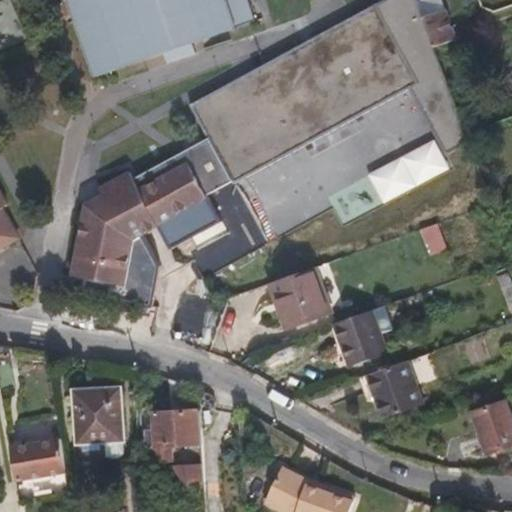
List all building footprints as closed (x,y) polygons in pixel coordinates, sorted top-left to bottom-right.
[(249,0),(71,0),(99,81),(243,31),(240,26),(257,20),(249,0)] [(445,9),(441,0),(416,0),(423,16),(445,9)] [(209,198),(418,83),(378,9),(376,6),(192,106),(207,133),(178,150),(133,177),(128,171),(99,187),(102,195),(85,205),(69,277),(125,287),(134,238),(140,235),(158,226),(170,248),(221,220),(209,198)] [(456,40),(445,9),(423,16),(434,47),(456,40)] [(440,66),(434,49),(422,54),(428,70),(440,66)] [(372,172),(386,201),(450,170),(436,141),(372,172)] [(0,251),(13,244),(0,219),(0,211),(1,212),(0,210),(0,251)] [(429,256),(443,252),(436,228),(422,232),(429,256)] [(332,312),(315,268),(270,284),(287,328),(332,312)] [(390,353),(374,310),(333,324),(349,368),(390,353)] [(425,405),(409,360),(366,376),(383,419),(425,405)] [(111,444),(110,431),(105,377),(57,380),(63,436),(65,436),(65,448),(67,450),(72,451),(107,449),(111,444)] [(511,445),(511,418),(506,400),(473,412),(487,453),(511,445)] [(193,444),(191,419),(191,409),(138,405),(137,423),(149,425),(148,439),(193,444)] [(46,458),(40,424),(3,432),(9,465),(46,458)] [(338,511),(346,490),(301,473),(274,460),(257,494),(285,509),(293,511),(338,511)] [(445,510),(447,495),(431,493),(430,509),(445,510)]
